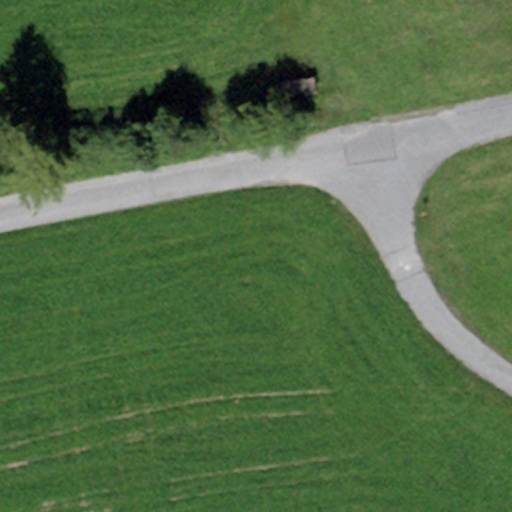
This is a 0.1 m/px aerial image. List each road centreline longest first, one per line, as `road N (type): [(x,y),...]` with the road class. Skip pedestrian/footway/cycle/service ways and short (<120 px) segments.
road 1 (unclassified): [(0,218),(230,171),(373,153),(511,118)]
road 2 (track): [(373,153),(428,299),(511,372)]
